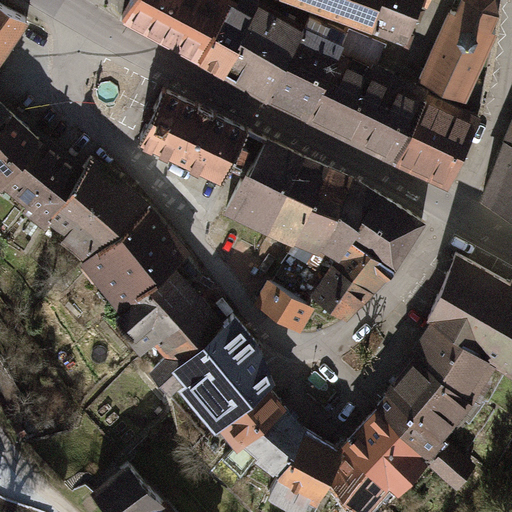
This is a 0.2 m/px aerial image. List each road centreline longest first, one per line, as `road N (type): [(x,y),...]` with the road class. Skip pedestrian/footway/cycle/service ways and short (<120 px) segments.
road 1 (residential): [(75,13),(72,62),(88,122),(153,179),(275,346),(322,350),(362,321),(445,209)]
road 2 (secondary): [(445,209),(75,13)]
road 3 (residential): [(445,209),(467,169),(503,58),(503,0)]
